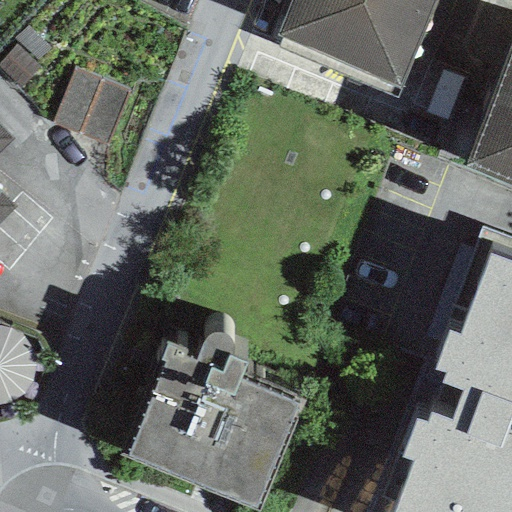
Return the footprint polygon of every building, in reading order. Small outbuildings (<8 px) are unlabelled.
[(288,0),(275,34),(399,83),(432,0),(288,0)] [(511,31),(460,162),(511,182),(511,31)] [(112,127),(135,68),(80,48),(58,106),(112,127)] [(0,151),(12,140),(0,128),(0,212),(10,203),(0,192),(0,151)] [(511,511),(511,260),(489,252),(458,331),(446,326),(381,496),(396,502),(391,511),(511,511)] [(195,353),(163,340),(118,453),(254,507),(297,399),(240,376),(241,372),(246,360),(230,353),(232,348),(232,339),(230,333),(225,330),(217,329),(210,329),(204,332),(195,353)]
